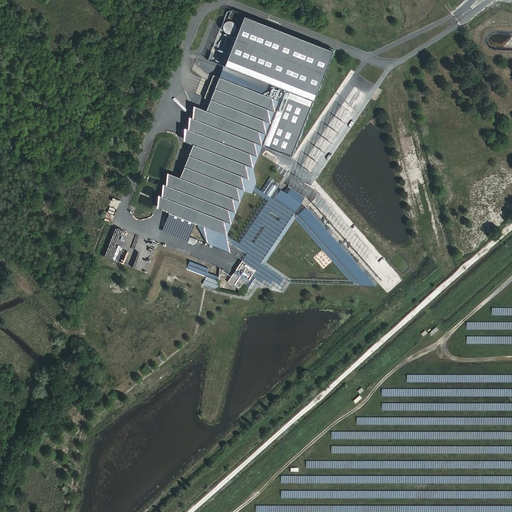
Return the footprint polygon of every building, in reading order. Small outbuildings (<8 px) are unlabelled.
[(241,20),(242,14),(231,12),(229,18),(241,20)] [(291,157),(332,55),(243,20),(224,67),(277,88),(280,102),(271,124),(274,138),(267,135),(262,146),(291,157)] [(225,32),(236,32),(236,21),(225,21),(225,32)] [(224,67),(167,212),(197,224),(208,244),(231,253),(228,236),(245,191),(257,183),(254,169),(262,146),(267,135),(274,138),(271,124),(280,102),(277,88),(224,67)] [(265,192),(271,197),(278,187),(272,182),(265,192)] [(288,194),(281,189),(274,199),(294,213),(305,197),(292,188),(288,194)] [(292,215),(269,199),(237,247),(247,253),(228,282),(241,291),(245,287),(248,289),(255,278),(262,283),(264,280),(271,284),(273,281),(280,285),(284,279),(261,263),(292,215)] [(375,286),(306,208),(298,215),(359,286),(375,286)] [(132,268),(145,272),(155,242),(143,238),(132,268)] [(191,249),(188,255),(195,258),(197,252),(191,249)] [(208,272),(209,269),(190,261),(187,269),(218,281),(218,276),(208,272)] [(432,335),(439,329),(436,327),(430,332),(432,335)] [(157,357),(161,362),(165,360),(162,354),(157,357)] [(356,403),(362,397),(360,395),(353,400),(356,403)] [(66,494),(70,490),(66,485),(62,488),(66,494)]
